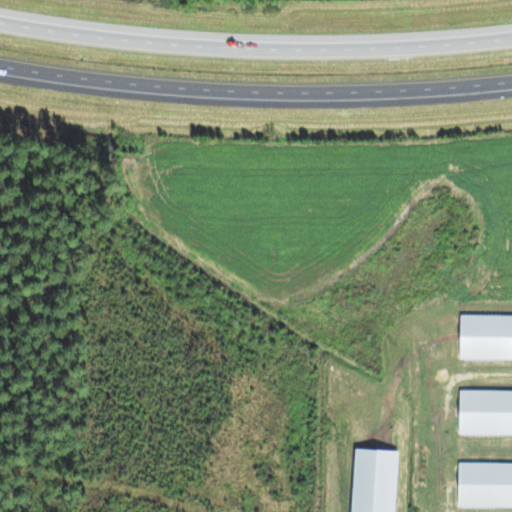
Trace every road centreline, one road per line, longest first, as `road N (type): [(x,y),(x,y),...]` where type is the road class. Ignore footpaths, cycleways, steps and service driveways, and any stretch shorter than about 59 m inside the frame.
road 1 (motorway): [(511,28),(342,52),(139,49),(0,34)]
road 2 (motorway): [(0,78),(89,91),(248,96),(511,87)]
road 3 (track): [(0,464),(117,485),(180,511)]
